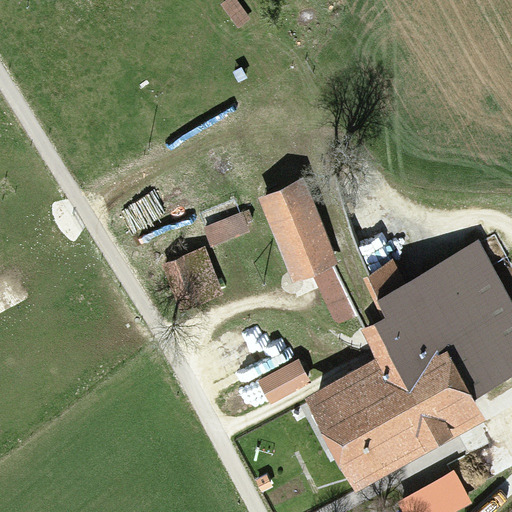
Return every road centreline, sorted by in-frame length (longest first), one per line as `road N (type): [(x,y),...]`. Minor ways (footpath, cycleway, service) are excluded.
road 1 (track): [(0,81),(188,373),(258,511)]
road 2 (unknown): [(324,511),(475,427),(511,392)]
